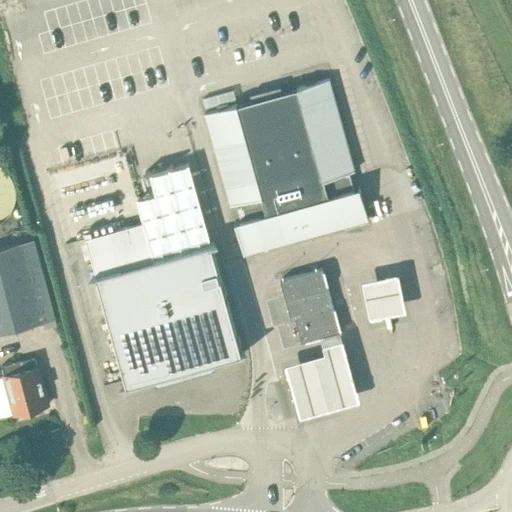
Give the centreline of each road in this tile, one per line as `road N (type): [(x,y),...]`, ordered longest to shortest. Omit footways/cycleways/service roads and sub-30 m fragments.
road 1 (unknown): [(248,0),(96,48),(45,138),(45,187),(123,470)]
road 2 (unclassified): [(0,510),(204,447),(283,448)]
road 3 (primary): [(489,205),(410,0)]
road 4 (unknown): [(329,48),(188,101)]
